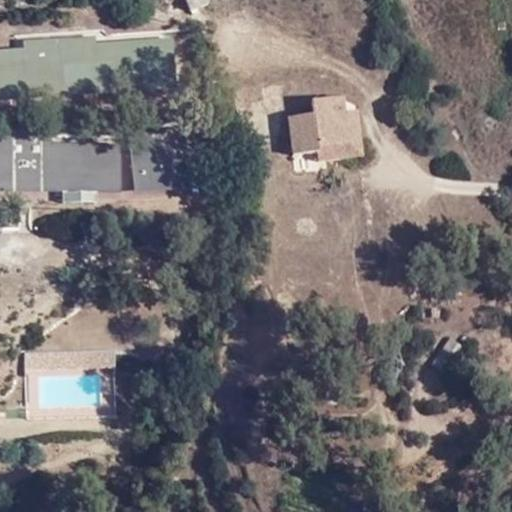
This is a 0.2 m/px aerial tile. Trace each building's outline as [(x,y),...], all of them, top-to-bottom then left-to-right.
[(187,0),(191,10),(207,5),(205,0),(187,0)] [(0,100),(174,88),(172,40),(100,45),(99,30),(21,36),(20,52),(0,53),(0,100)] [(311,103),(313,118),(315,148),(345,146),(341,113),(340,100),(311,103)] [(315,148),(315,154),(317,166),(358,162),(354,112),(341,113),(345,146),(315,148)] [(291,158),(315,154),(315,148),(313,118),(285,121),(291,158)] [(0,190),(119,193),(118,149),(50,146),(50,133),(3,131),(3,146),(0,145),(0,190)] [(135,192),(204,185),(199,131),(130,137),(135,192)]
